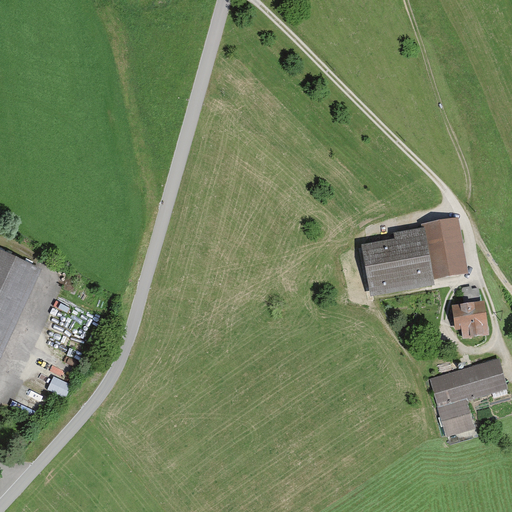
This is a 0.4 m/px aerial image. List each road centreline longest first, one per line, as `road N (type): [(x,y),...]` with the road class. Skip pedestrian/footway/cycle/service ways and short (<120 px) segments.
road 1 (tertiary): [(0,509),(120,367),(226,0)]
road 2 (residential): [(256,0),(456,203),(500,342)]
road 3 (track): [(456,203),(344,245),(351,293),(375,305),(420,369),(427,407)]
road 4 (track): [(456,203),(468,191),(405,0)]
